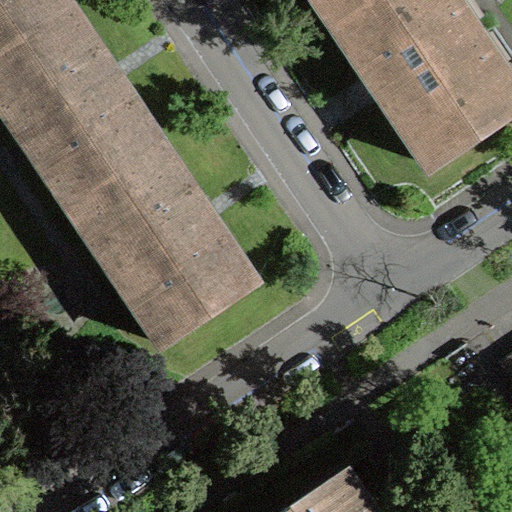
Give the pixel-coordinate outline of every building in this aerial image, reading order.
[(0,0),(0,48),(68,2),(66,0),(0,0)] [(319,0),(334,23),(368,0),(319,0)] [(511,81),(500,64),(495,67),(449,0),(368,0),(334,23),(368,72),(430,164),(511,108),(511,81)] [(112,67),(68,2),(0,48),(0,98),(70,202),(162,141),(112,67)] [(162,141),(70,202),(164,343),(256,281),(206,206),(162,141)] [(375,511),(345,467),(277,511),(375,511)]
